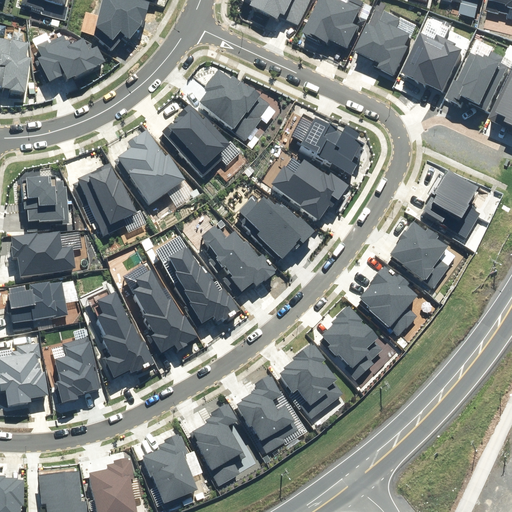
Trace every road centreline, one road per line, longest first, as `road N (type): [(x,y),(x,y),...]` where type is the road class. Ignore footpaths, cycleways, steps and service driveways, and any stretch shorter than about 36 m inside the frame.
road 1 (residential): [(0,442),(94,435),(166,404),(254,344),(335,260),(400,154),(393,130),(374,115),(190,25)]
road 2 (residential): [(0,137),(66,125),(111,105),(158,68),(190,25)]
road 3 (secondary): [(511,305),(424,414),(370,464)]
